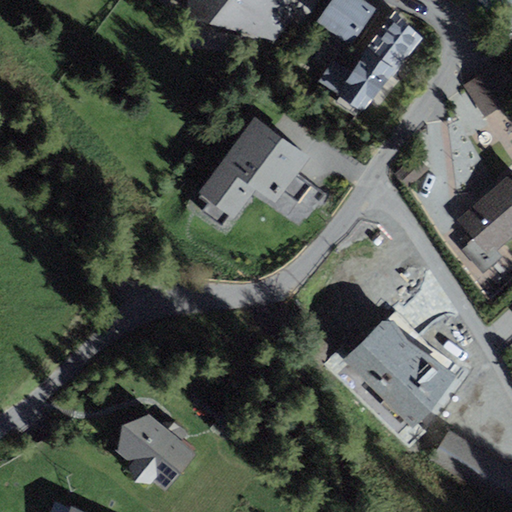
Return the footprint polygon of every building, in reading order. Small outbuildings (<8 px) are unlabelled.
[(289,0),(158,0),(161,2),(174,0),(199,20),(275,41),(301,9),(289,0)] [(377,10),(363,0),(331,0),(317,20),(351,45),(377,10)] [(363,111),(423,38),(394,11),(351,72),(334,59),(318,81),(340,97),(337,102),(354,114),(359,108),(363,111)] [(511,81),(499,62),(463,86),(485,118),(511,99),(511,81)] [(310,157),(254,116),(199,192),(211,201),(203,211),(222,225),(229,214),(235,219),(256,190),(276,205),(310,157)] [(511,171),(458,219),(487,252),(494,247),(497,250),(511,237),(511,171)] [(133,282),(123,272),(110,284),(120,294),(133,282)] [(413,428),(457,378),(409,341),(395,320),(383,321),(344,359),(413,428)] [(122,425),(117,451),(132,463),(129,466),(134,482),(151,484),(153,481),(165,491),(196,454),(147,414),(122,425)] [(430,461),(509,511),(511,511),(511,470),(450,430),(430,461)] [(50,511),(67,511),(72,503),(58,496),(50,511)]
